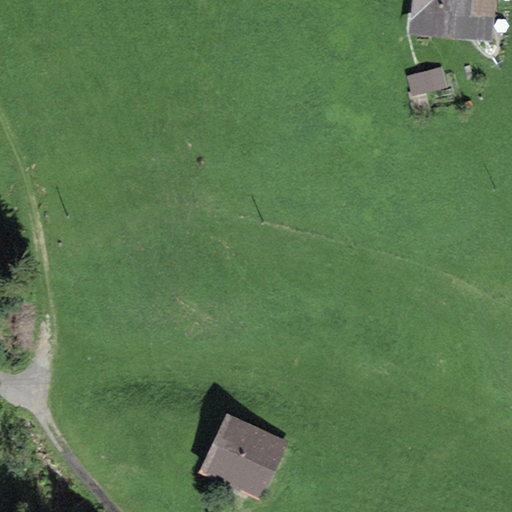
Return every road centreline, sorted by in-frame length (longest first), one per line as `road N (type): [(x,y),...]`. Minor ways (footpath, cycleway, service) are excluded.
road 1 (track): [(28,406),(51,317),(0,110)]
road 2 (track): [(105,511),(28,406)]
